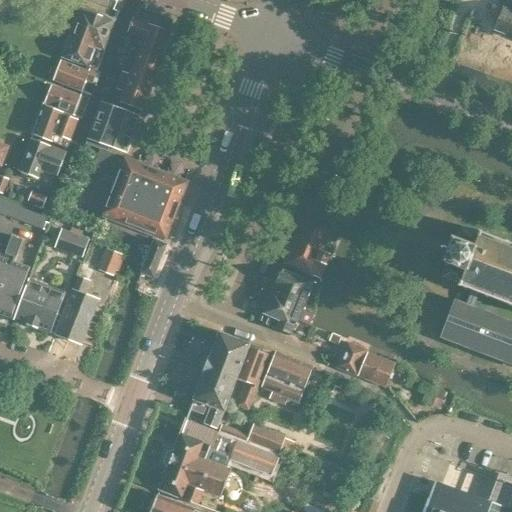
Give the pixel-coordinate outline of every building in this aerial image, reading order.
[(511,0),(507,0),(496,30),(511,36),(511,0)] [(63,57),(91,67),(98,70),(106,50),(104,50),(116,19),(82,6),(63,57)] [(140,109),(169,31),(133,18),(128,32),(142,37),(129,73),(122,71),(116,89),(123,91),(119,101),(140,109)] [(93,83),(98,70),(91,67),(89,73),(60,62),(54,79),(82,90),(86,80),(93,83)] [(52,85),(45,103),(78,116),(87,93),(79,90),(77,95),(52,85)] [(132,134),(140,113),(103,100),(96,120),(132,134)] [(33,134),(67,147),(78,117),(64,112),(44,105),(33,134)] [(96,120),(88,143),(105,150),(106,148),(125,154),(132,134),(96,120)] [(32,139),(19,171),(38,178),(42,169),(55,174),(60,161),(61,161),(65,151),(32,139)] [(0,164),(2,166),(9,146),(0,143),(0,164)] [(100,148),(92,170),(116,179),(102,216),(165,239),(186,184),(184,180),(124,157),(124,158),(100,148)] [(0,192),(4,194),(10,179),(0,175),(0,192)] [(33,192),(30,201),(42,205),(45,197),(33,192)] [(0,213),(5,216),(10,204),(2,201),(0,207),(0,213)] [(13,219),(17,206),(10,204),(5,216),(13,219)] [(20,221),(25,209),(17,206),(13,219),(20,221)] [(28,224),(32,212),(25,209),(20,221),(28,224)] [(324,245),(334,220),(307,209),(284,264),(312,276),(312,275),(319,278),(331,248),(324,245)] [(35,227),(40,215),(32,212),(28,224),(35,227)] [(47,217),(40,215),(35,227),(43,230),(47,217)] [(439,338),(511,365),(511,321),(473,306),(479,293),(511,305),(511,242),(480,230),(480,232),(462,225),(458,236),(457,235),(455,239),(454,238),(453,239),(450,238),(448,242),(448,243),(451,244),(449,249),(447,256),(444,255),(442,259),(446,261),(445,262),(446,263),(445,266),(446,267),(442,277),(460,283),(460,286),(471,290),(466,303),(454,299),(439,338)] [(61,229),(55,247),(83,257),(89,240),(61,229)] [(23,240),(11,236),(5,253),(17,258),(23,240)] [(167,244),(164,243),(155,239),(141,272),(154,277),(167,244)] [(122,254),(106,248),(98,270),(114,277),(122,254)] [(0,257),(0,313),(10,317),(29,267),(0,257)] [(83,264),(79,275),(89,279),(93,268),(83,264)] [(307,339),(316,316),(304,311),(309,299),(307,298),(313,282),(282,269),(280,273),(277,275),(275,279),(276,283),(274,287),(275,287),(264,314),(271,316),(268,323),(276,327),(276,328),(291,335),(292,333),(307,339)] [(90,281),(78,276),(56,335),(82,345),(99,300),(85,294),(90,281)] [(29,279),(27,285),(14,319),(51,333),(66,293),(29,279)] [(237,379),(249,343),(220,333),(194,400),(196,401),(194,406),(204,410),(206,405),(217,409),(215,414),(212,412),(207,426),(218,430),(224,412),(237,379)] [(338,345),(341,337),(332,333),(328,341),(338,345)] [(358,376),(366,353),(366,352),(367,350),(346,342),(336,367),(358,376)] [(249,343),(237,379),(248,383),(240,406),(249,409),(260,381),(258,381),(265,361),(267,362),(271,352),(249,343)] [(300,402),(314,367),(276,352),(262,387),(273,391),(270,398),(286,404),(289,398),(300,402)] [(394,364),(366,353),(358,376),(385,387),(394,364)] [(340,389),(342,384),(332,381),(328,391),(333,393),(335,387),(340,389)] [(451,394),(429,385),(422,403),(444,412),(451,394)] [(219,432),(188,420),(176,450),(168,452),(165,461),(168,469),(160,490),(169,493),(168,496),(173,498),(174,496),(199,505),(205,490),(223,497),(233,470),(198,456),(203,442),(214,446),(219,432)] [(250,436),(248,441),(279,453),(286,436),(255,424),(250,436)] [(231,437),(234,430),(222,425),(219,432),(231,437)] [(234,430),(231,437),(247,443),(248,441),(250,436),(234,430)] [(503,511),(505,508),(441,484),(431,511),(503,511)] [(151,511),(203,511),(159,495),(151,511)]
